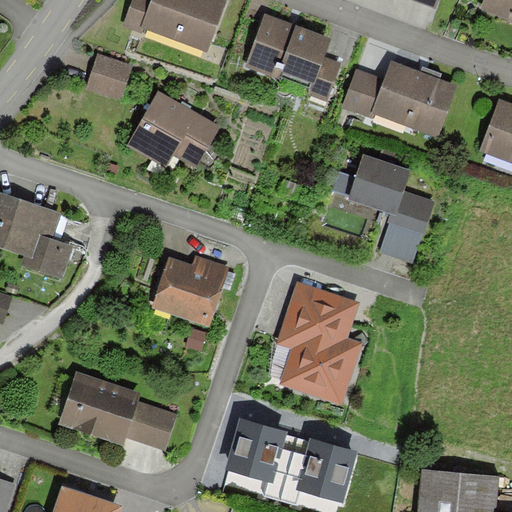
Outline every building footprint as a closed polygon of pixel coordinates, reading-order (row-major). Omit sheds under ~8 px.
[(134,0),(124,27),(141,33),(142,29),(207,54),(226,3),(218,0),(134,0)] [(511,0),(486,0),(483,10),(511,20),(511,0)] [(327,100),(340,64),(325,58),(331,41),(291,26),(268,18),(250,67),(278,77),(280,72),(318,85),(314,96),(327,100)] [(99,57),(88,89),(121,101),(132,68),(99,57)] [(438,136),(456,86),(426,75),(393,63),(386,81),(358,71),(344,109),(373,119),(375,113),(438,136)] [(183,105),(160,93),(129,149),(170,171),(176,158),(197,169),(220,125),(183,105)] [(511,106),(501,102),(483,152),(511,162),(511,106)] [(425,234),(436,202),(407,193),(414,173),(363,157),(348,202),(390,216),(388,224),(391,225),(382,252),(413,262),(422,233),(425,234)] [(61,280),(71,249),(52,243),(61,215),(0,195),(0,246),(32,256),(28,269),(61,280)] [(171,258),(155,310),(211,327),(230,266),(198,256),(195,265),(171,258)] [(360,301),(297,280),(277,342),(293,347),(280,386),(342,406),(363,342),(348,337),(360,301)] [(0,294),(0,322),(2,323),(10,298),(0,294)] [(191,330),(187,344),(201,349),(205,334),(191,330)] [(167,450),(178,417),(140,404),(143,395),(77,373),(59,424),(82,432),(85,438),(94,441),(105,440),(125,446),(128,437),(167,450)] [(264,425),(243,420),(230,466),(274,478),(287,432),(264,425)] [(334,446),(314,440),(301,486),(343,498),(356,452),(334,446)] [(495,511),(499,479),(425,471),(420,511),(495,511)] [(0,511),(9,511),(18,485),(0,478),(0,511)] [(120,511),(121,510),(92,500),(64,491),(56,511),(120,511)]
